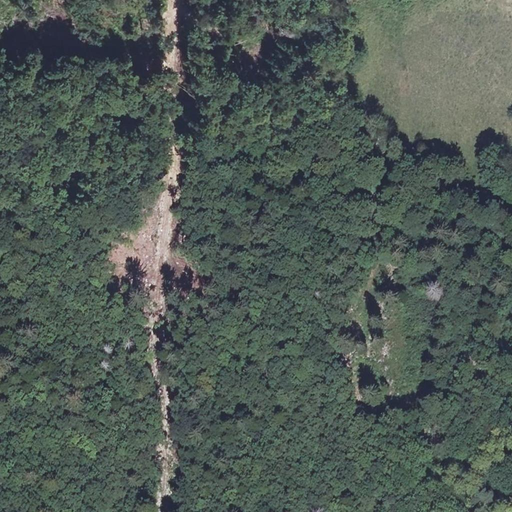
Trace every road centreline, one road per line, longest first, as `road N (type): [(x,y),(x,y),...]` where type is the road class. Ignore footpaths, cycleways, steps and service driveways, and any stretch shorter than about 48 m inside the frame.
road 1 (track): [(176,0),(256,107),(388,191)]
road 2 (track): [(391,302),(376,223),(388,191),(457,205),(511,243)]
